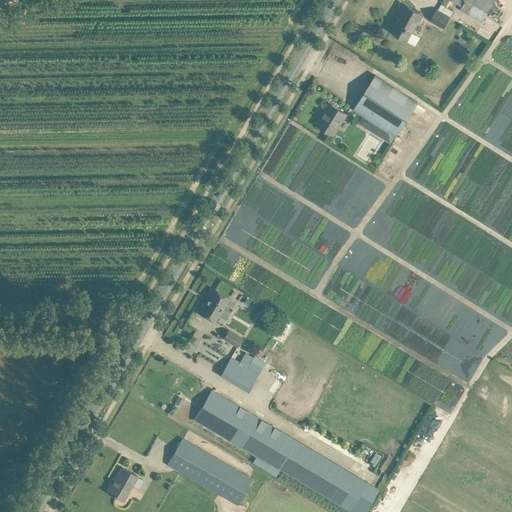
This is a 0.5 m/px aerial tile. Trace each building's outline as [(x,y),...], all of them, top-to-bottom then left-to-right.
[(494,0),(451,0),(462,6),(460,10),(481,22),(494,0)] [(402,12),(391,31),(407,40),(422,15),(404,4),(400,11),(402,12)] [(431,20),(443,28),(449,17),(437,10),(431,20)] [(364,115),(360,122),(369,128),(372,127),(375,122),(389,131),(386,136),(387,140),(391,142),(395,135),(396,136),(418,102),(376,75),(354,109),(364,115)] [(317,124),(333,135),(347,114),(332,104),(325,114),(324,113),(317,124)] [(233,308),(232,308),(226,304),(229,298),(214,289),(209,298),(210,298),(208,302),(205,301),(199,312),(215,322),(219,316),(226,321),(233,308)] [(59,312),(59,322),(69,322),(69,313),(68,313),(68,314),(62,314),(62,312),(59,312)] [(223,338),(237,346),(242,338),(228,330),(223,338)] [(220,374),(248,390),(258,373),(231,357),(220,374)] [(279,470),(349,511),(366,484),(296,441),(287,436),(222,396),(213,391),(214,390),(212,389),(212,390),(211,390),(194,419),(202,424),(255,456),(252,462),(276,476),(279,470)] [(167,464),(237,505),(252,479),(183,438),(167,464)] [(106,491),(124,501),(138,476),(122,467),(112,484),(111,483),(106,491)]
